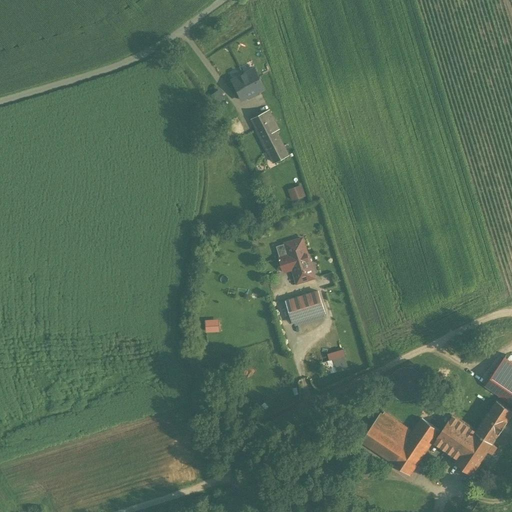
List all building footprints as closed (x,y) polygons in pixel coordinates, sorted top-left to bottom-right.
[(254,69),(232,80),(241,99),(264,88),(254,69)] [(277,130),(265,111),(248,121),(272,161),(286,152),(274,131),(277,130)] [(222,123),(208,131),(210,137),(226,130),(222,123)] [(307,191),(303,179),(290,183),(294,195),(307,191)] [(292,269),(293,273),(311,268),(302,239),(285,243),(288,254),(280,256),(283,272),(292,269)] [(314,278),(311,268),(293,273),(296,284),(314,278)] [(319,290),(286,302),(292,323),(325,312),(319,290)] [(343,356),(322,362),(325,372),(346,366),(343,356)] [(511,366),(502,360),(485,385),(496,393),(511,403),(511,366)] [(417,372),(410,370),(404,371),(399,374),(395,379),(393,385),(393,391),(396,397),(400,402),(406,404),(412,404),(418,402),(423,398),(426,393),(427,387),(425,381),(422,375),(417,372)] [(475,432),(492,444),(507,422),(511,414),(511,411),(496,400),(475,431),(475,432)] [(410,435),(379,414),(361,441),(392,461),(391,462),(409,475),(440,430),(422,418),(410,435)] [(472,473),(492,444),(475,432),(475,431),(453,416),(435,442),(458,458),(455,461),(472,473)] [(427,511),(438,499),(406,476),(396,490),(408,499),(399,511),(427,511)] [(359,494),(355,505),(367,509),(370,498),(359,494)]
